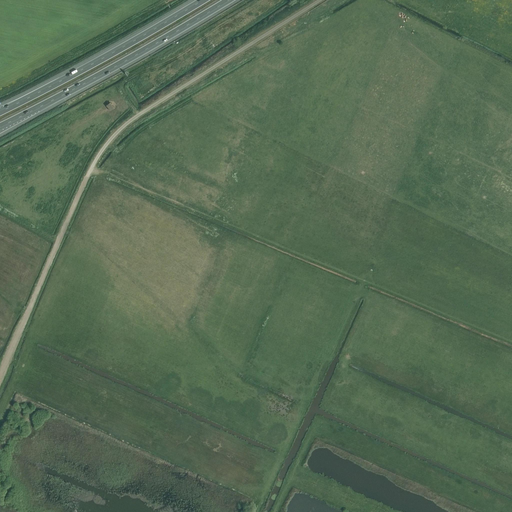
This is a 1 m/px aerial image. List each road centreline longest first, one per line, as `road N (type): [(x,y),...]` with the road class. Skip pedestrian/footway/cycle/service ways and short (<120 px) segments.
road 1 (track): [(93,164),(511,341)]
road 2 (unclassified): [(88,174),(131,118),(319,0)]
road 3 (motorway): [(0,126),(228,0)]
road 4 (motorway): [(203,0),(0,111)]
road 5 (track): [(0,378),(88,174)]
